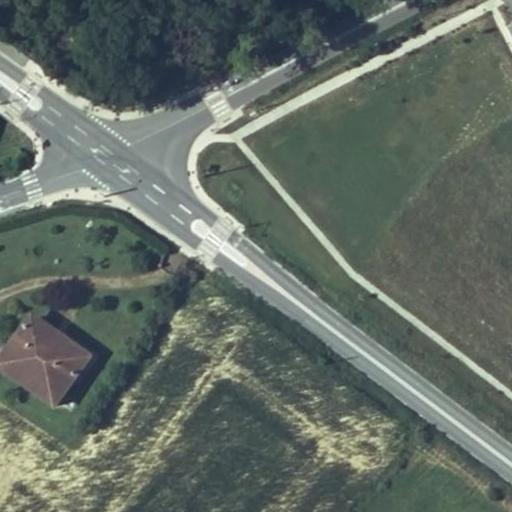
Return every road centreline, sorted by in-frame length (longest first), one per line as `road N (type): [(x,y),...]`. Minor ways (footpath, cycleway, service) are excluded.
road 1 (primary): [(106,159),(511,468)]
road 2 (tertiary): [(106,159),(411,0)]
road 3 (primary): [(0,81),(106,159)]
